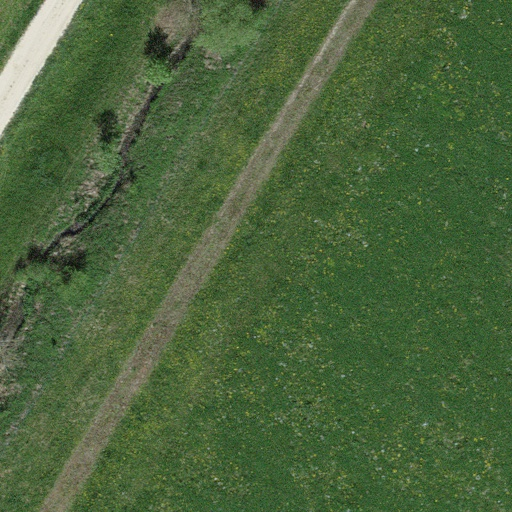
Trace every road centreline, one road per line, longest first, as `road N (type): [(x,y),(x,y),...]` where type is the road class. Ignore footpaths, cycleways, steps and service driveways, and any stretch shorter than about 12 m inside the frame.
road 1 (track): [(361,0),(50,511)]
road 2 (track): [(0,123),(73,0)]
